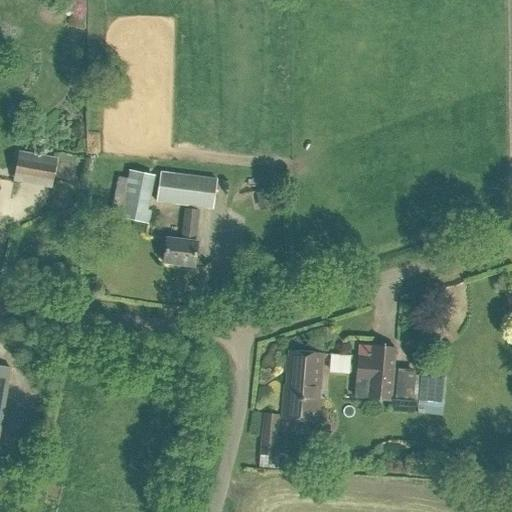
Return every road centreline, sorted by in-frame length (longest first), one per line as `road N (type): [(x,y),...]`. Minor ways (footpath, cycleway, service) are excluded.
road 1 (unclassified): [(235,327),(511,237)]
road 2 (unclassified): [(235,327),(175,327),(0,299)]
road 3 (unclassified): [(211,511),(239,401),(244,362),(235,327)]
